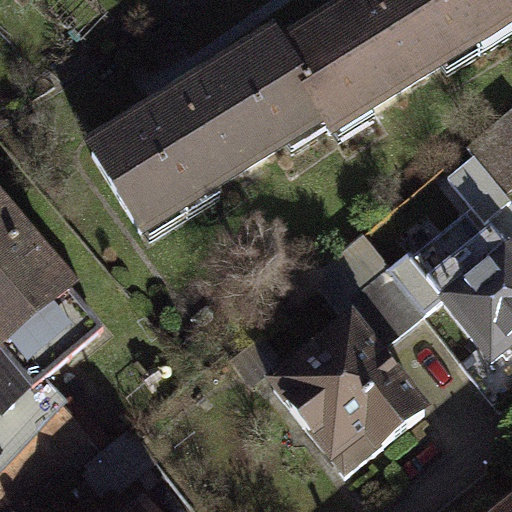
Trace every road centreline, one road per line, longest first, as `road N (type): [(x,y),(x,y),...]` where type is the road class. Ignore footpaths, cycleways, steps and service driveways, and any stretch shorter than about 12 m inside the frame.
road 1 (unknown): [(271,0),(145,84)]
road 2 (residential): [(407,511),(511,428)]
